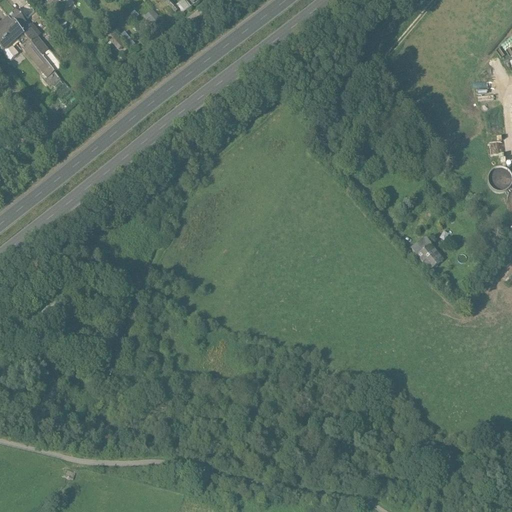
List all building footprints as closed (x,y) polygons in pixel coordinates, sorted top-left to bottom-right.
[(45,0),(57,14),(64,8),(57,0),(45,0)] [(57,0),(64,8),(66,10),(73,3),(70,0),(57,0)] [(182,0),(176,6),(182,13),(189,8),(182,0)] [(170,1),(166,4),(175,15),(179,11),(170,1)] [(27,3),(19,10),(27,19),(35,13),(27,3)] [(16,12),(10,18),(31,43),(55,72),(62,66),(37,37),(29,28),(16,12)] [(151,12),(143,18),(151,28),(159,21),(151,12)] [(22,47),(23,47),(48,76),(44,79),(51,88),(60,79),(55,72),(31,43),(10,18),(0,26),(0,48),(10,60),(19,53),(10,43),(15,39),(22,47)] [(32,25),(29,28),(37,37),(40,34),(32,25)] [(105,39),(115,52),(123,46),(112,33),(105,39)] [(135,47),(124,34),(119,38),(130,51),(135,47)] [(66,113),(59,104),(55,108),(55,109),(52,112),(58,119),(66,113)] [(511,191),(511,170),(488,171),(489,192),(511,191)] [(443,262),(426,241),(413,251),(430,272),(443,262)] [(54,299),(30,324),(39,333),(64,308),(54,299)]
